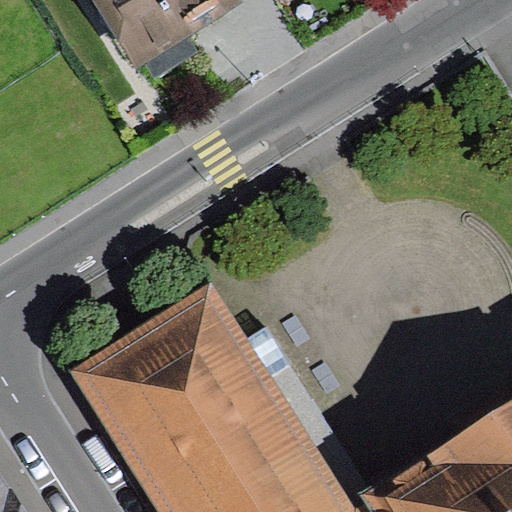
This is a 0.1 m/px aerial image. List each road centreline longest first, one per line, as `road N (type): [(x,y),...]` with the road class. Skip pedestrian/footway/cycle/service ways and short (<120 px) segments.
road 1 (residential): [(0,301),(478,0)]
road 2 (unknown): [(296,114),(454,337)]
road 3 (residential): [(94,511),(0,358)]
